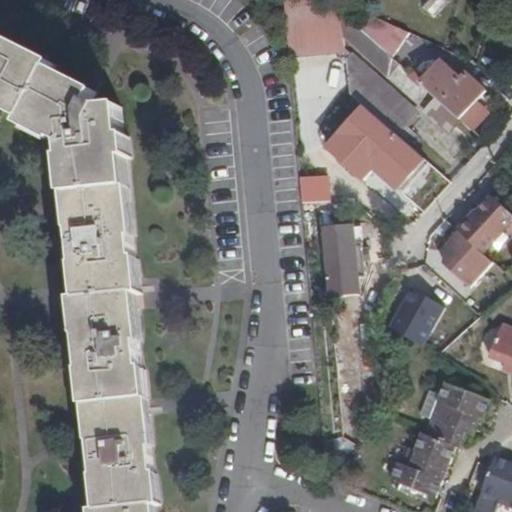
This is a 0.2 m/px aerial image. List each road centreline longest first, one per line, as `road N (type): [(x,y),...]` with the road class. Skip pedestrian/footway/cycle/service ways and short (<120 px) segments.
road 1 (residential): [(145,0),(211,34),(232,59),(244,96),(263,317),(243,482)]
road 2 (residential): [(401,249),(511,123)]
